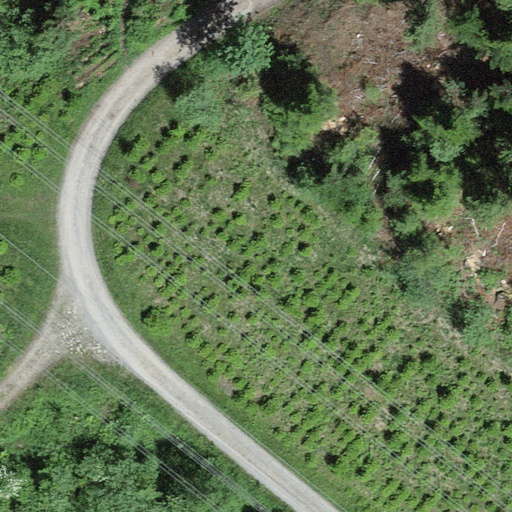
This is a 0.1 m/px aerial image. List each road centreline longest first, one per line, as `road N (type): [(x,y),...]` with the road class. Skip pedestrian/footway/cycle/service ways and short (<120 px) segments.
road 1 (track): [(317,511),(163,388),(92,314),(78,277),(75,219),(87,157),(113,105),(139,75),(246,0)]
road 2 (track): [(0,393),(92,314)]
